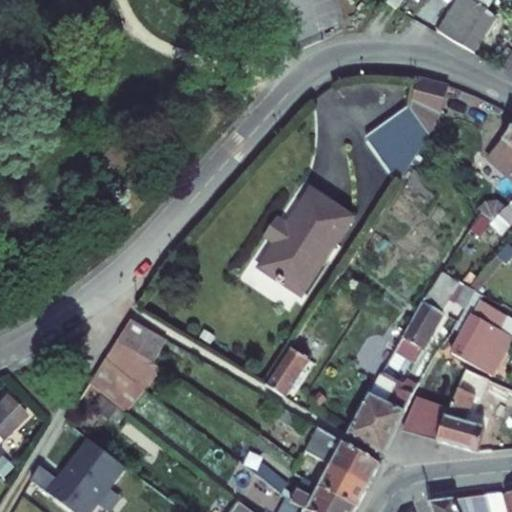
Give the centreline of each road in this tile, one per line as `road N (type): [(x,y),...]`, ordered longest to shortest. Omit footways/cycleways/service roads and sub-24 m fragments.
road 1 (residential): [(511,98),(423,57),(326,62),(121,274),(0,351)]
road 2 (tertiary): [(511,470),(419,481),(378,511)]
